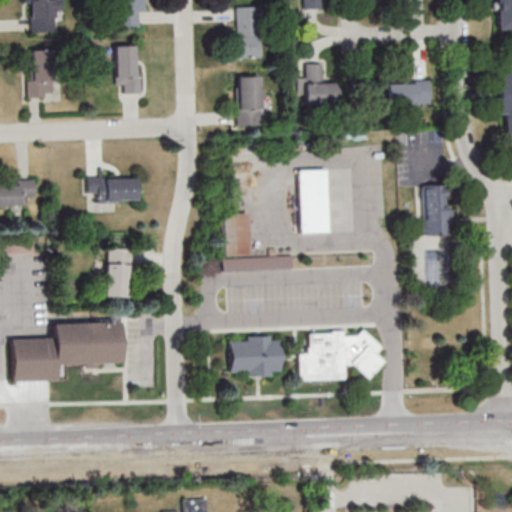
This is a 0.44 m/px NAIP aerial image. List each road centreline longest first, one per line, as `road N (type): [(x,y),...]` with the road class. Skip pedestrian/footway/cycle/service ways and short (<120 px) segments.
road 1 (tertiary): [(511,427),(0,450)]
road 2 (residential): [(179,443),(174,277),(192,125),(185,0)]
road 3 (residential): [(499,196),(507,428)]
road 4 (residential): [(499,196),(462,119),(459,0)]
road 5 (residential): [(192,125),(0,133)]
